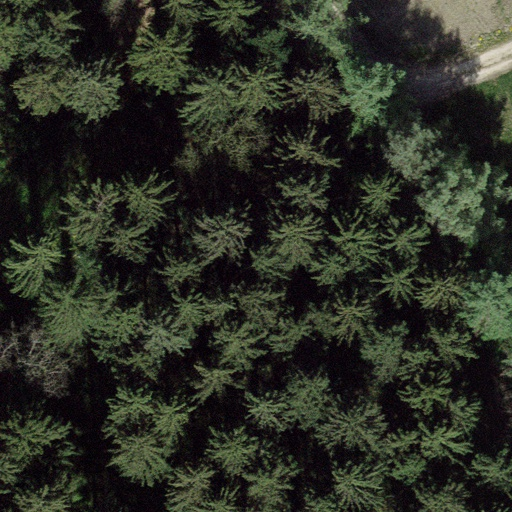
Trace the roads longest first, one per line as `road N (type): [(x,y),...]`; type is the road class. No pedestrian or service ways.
road 1 (track): [(0,270),(103,491)]
road 2 (track): [(327,0),(406,101),(511,53)]
